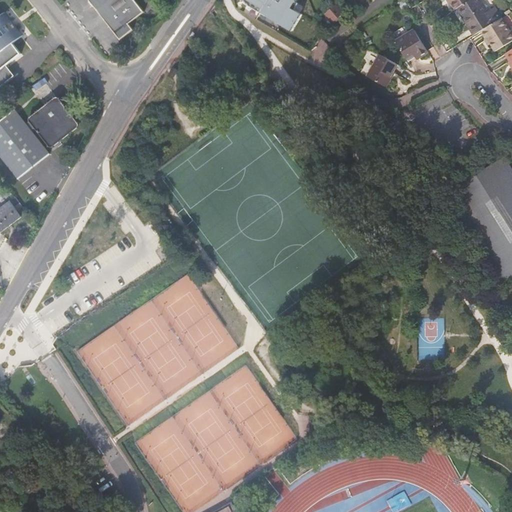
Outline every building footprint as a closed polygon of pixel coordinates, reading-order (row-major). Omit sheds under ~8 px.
[(90,0),(107,21),(121,38),(132,29),(128,23),(143,11),(134,0),(90,0)] [(471,0),(470,0),(445,0),(447,2),(448,1),(454,11),(456,10),(471,0)] [(477,0),(471,0),(456,10),(464,22),(468,20),(477,34),(481,31),(500,19),(492,8),(486,13),(477,0)] [(0,72),(6,67),(21,57),(13,46),(24,38),(7,16),(0,20),(0,72)] [(502,18),(500,19),(481,31),(486,39),(487,38),(495,51),(511,40),(511,36),(509,32),(511,31),(502,18)] [(468,20),(464,22),(473,36),(477,34),(468,20)] [(428,52),(414,30),(396,42),(407,59),(416,54),(419,58),(428,52)] [(398,66),(379,55),(366,77),(385,88),(398,66)] [(6,67),(0,72),(0,88),(14,78),(6,67)] [(50,145),(78,125),(57,99),(30,120),(50,145)] [(19,108),(0,120),(0,154),(17,178),(51,155),(19,108)] [(0,232),(21,216),(10,201),(0,208),(0,232)]
